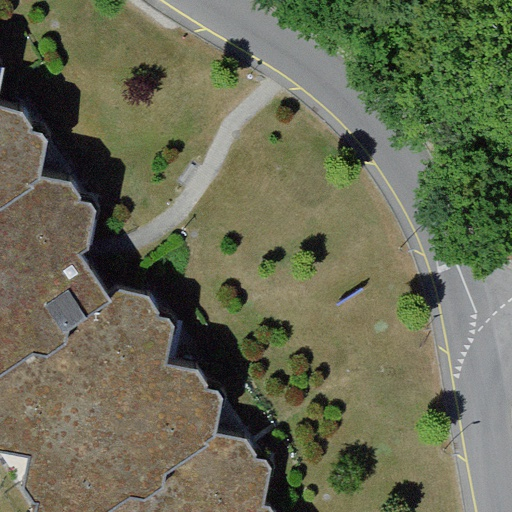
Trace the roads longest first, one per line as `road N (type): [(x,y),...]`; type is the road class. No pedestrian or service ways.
road 1 (residential): [(210,0),(333,62),(511,331)]
road 2 (residential): [(511,346),(488,425),(503,511)]
